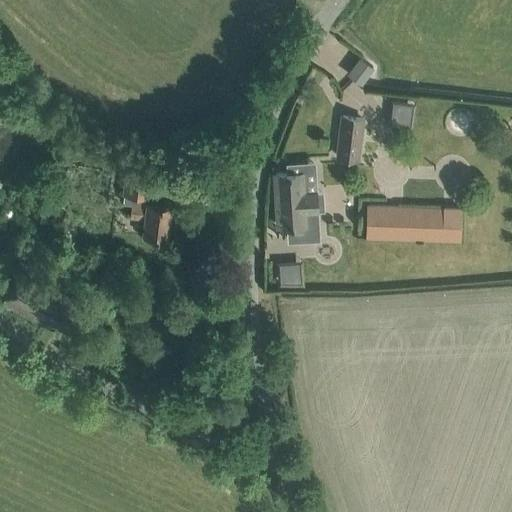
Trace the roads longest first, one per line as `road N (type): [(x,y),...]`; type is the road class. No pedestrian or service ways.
road 1 (unclassified): [(268,433),(252,143),(269,102),(339,0)]
road 2 (unclassified): [(0,311),(60,354),(241,434),(268,433)]
